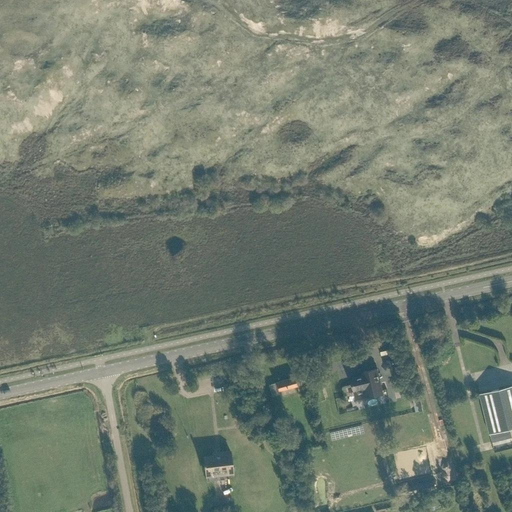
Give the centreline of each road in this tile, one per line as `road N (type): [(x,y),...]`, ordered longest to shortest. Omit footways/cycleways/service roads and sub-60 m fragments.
road 1 (tertiary): [(511,282),(101,372)]
road 2 (track): [(511,254),(158,330),(144,350)]
road 3 (unclassified): [(127,511),(101,372)]
